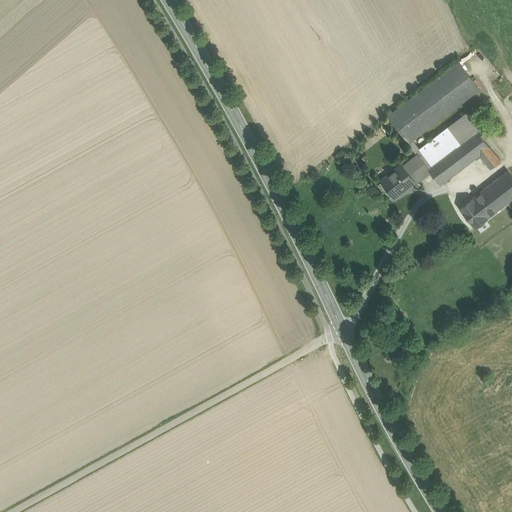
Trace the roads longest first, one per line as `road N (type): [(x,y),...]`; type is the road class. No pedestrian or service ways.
road 1 (tertiary): [(442,511),(377,403),(243,127),(169,0)]
road 2 (track): [(344,333),(20,511)]
